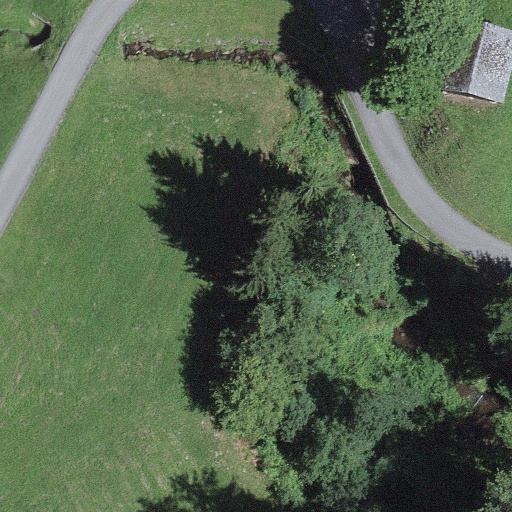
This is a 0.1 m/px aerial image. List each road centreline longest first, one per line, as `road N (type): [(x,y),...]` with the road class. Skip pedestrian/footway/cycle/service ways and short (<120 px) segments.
road 1 (unclassified): [(511,263),(463,240),(414,193),(384,142),(363,62),(332,0)]
road 2 (unclassified): [(111,0),(0,196)]
